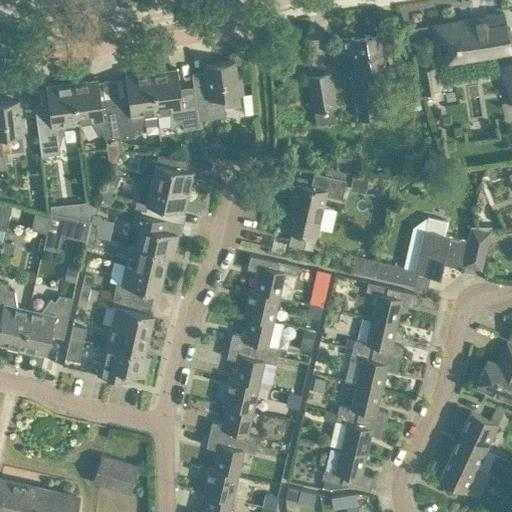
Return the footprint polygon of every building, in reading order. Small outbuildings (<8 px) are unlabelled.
[(511,100),(511,57),(511,58),(507,48),(510,48),(509,41),(511,40),(511,39),(510,28),(507,29),(504,12),(485,15),(485,18),(472,20),(472,18),(433,24),(436,44),(438,61),(494,52),(511,100)] [(379,116),(376,97),(371,66),(384,64),(382,52),(379,33),(341,39),(344,55),(353,53),(356,68),(351,68),(356,101),(359,119),(379,116)] [(191,72),(194,92),(198,119),(225,115),(223,96),(243,93),(241,77),(237,77),(234,60),(203,64),(204,71),(205,71),(206,77),(193,79),(192,73),(192,72),(191,72)] [(432,63),(418,66),(423,91),(437,89),(432,63)] [(151,71),(156,111),(168,109),(177,124),(181,121),(185,128),(198,126),(198,119),(194,92),(180,93),(177,68),(151,71)] [(128,100),(115,102),(119,137),(133,135),(135,128),(140,129),(144,112),(156,111),(151,71),(125,75),(128,100)] [(337,120),(329,72),(308,76),(316,124),(337,120)] [(98,79),(72,82),(77,121),(89,120),(97,135),(101,132),(105,139),(119,137),(115,102),(101,104),(98,79)] [(35,113),(38,133),(40,148),(53,146),(55,138),(60,140),(65,123),(77,121),(72,82),(45,86),(49,111),(35,113)] [(24,117),(20,117),(18,100),(0,101),(0,165),(5,165),(4,160),(4,155),(7,155),(5,135),(25,133),(24,117)] [(357,168),(356,150),(336,150),(337,169),(357,168)] [(156,162),(156,158),(146,156),(140,180),(187,191),(192,170),(172,166),(156,162)] [(119,176),(125,164),(116,161),(111,172),(119,176)] [(284,230),(291,231),(289,243),(303,247),(307,235),(315,237),(325,195),(342,198),(346,179),(314,171),(311,185),(295,181),(284,230)] [(114,187),(119,176),(111,172),(106,184),(114,187)] [(140,180),(134,207),(144,209),(143,213),(135,211),(165,218),(168,208),(183,211),(187,191),(140,180)] [(114,187),(106,184),(98,201),(110,206),(117,189),(114,187)] [(0,201),(0,213),(9,215),(12,204),(0,201)] [(87,201),(69,203),(71,216),(90,221),(87,201)] [(60,214),(71,216),(69,203),(50,205),(51,211),(60,214)] [(9,215),(9,217),(20,219),(23,207),(12,204),(9,215)] [(60,214),(51,211),(49,217),(47,226),(57,228),(60,214)] [(178,232),(163,229),(165,218),(135,211),(132,222),(141,224),(136,244),(130,242),(130,243),(167,252),(173,253),(178,232)] [(31,230),(45,234),(49,217),(35,213),(31,230)] [(91,215),(90,221),(98,223),(96,235),(110,238),(114,222),(101,219),(101,217),(91,215)] [(415,268),(378,260),(374,276),(415,285),(419,271),(439,275),(442,259),(461,264),(462,260),(467,239),(444,233),(447,220),(428,215),(425,229),(424,229),(415,268)] [(96,234),(98,223),(90,221),(87,233),(96,235),(96,234)] [(93,247),(96,235),(87,233),(85,242),(84,245),(93,247)] [(478,263),(483,242),(467,239),(462,260),(478,263)] [(4,241),(1,254),(12,256),(15,244),(4,241)] [(130,243),(125,263),(162,272),(167,252),(130,243)] [(255,287),(279,293),(284,271),(296,274),(298,265),(277,260),(250,254),(247,267),(259,270),(255,287)] [(374,276),(378,260),(354,254),(350,270),(374,276)] [(116,282),(113,293),(129,296),(132,286),(158,292),(162,272),(125,263),(121,283),(116,282)] [(75,281),(79,266),(70,264),(67,279),(75,281)] [(323,296),(329,271),(314,268),(308,293),(323,296)] [(84,273),(81,285),(90,287),(93,275),(84,273)] [(0,342),(20,347),(28,309),(17,306),(14,289),(9,290),(8,282),(0,280),(0,342)] [(371,317),(396,323),(401,303),(412,306),(415,292),(396,288),(387,286),(368,281),(365,290),(377,293),(371,317)] [(87,299),(87,297),(98,300),(100,290),(90,288),(90,287),(81,285),(78,297),(87,299)] [(272,323),(279,293),(255,287),(254,289),(250,287),(243,314),(248,315),(248,317),(272,323)] [(116,305),(111,324),(148,332),(153,313),(127,307),(129,296),(113,293),(111,303),(116,305)] [(72,297),(59,294),(54,300),(50,297),(40,311),(28,309),(20,347),(45,353),(51,328),(64,331),(72,297)] [(307,315),(318,318),(321,305),(310,303),(307,315)] [(229,344),(277,355),(279,347),(267,344),(272,323),(248,317),(244,334),(232,331),(229,344)] [(396,323),(371,317),(366,342),(354,339),(352,347),(400,358),(403,345),(391,343),(396,323)] [(69,336),(83,339),(86,327),(72,324),(69,336)] [(107,344),(143,352),(148,332),(111,324),(107,344)] [(311,345),(314,332),(303,329),(300,343),(311,345)] [(69,336),(65,357),(78,360),(83,339),(69,336)] [(476,385),(494,393),(511,400),(511,344),(507,342),(498,363),(487,359),(476,385)] [(129,371),(144,375),(149,353),(143,352),(107,344),(106,344),(104,344),(97,374),(127,380),(129,371)] [(234,376),(259,382),(264,360),(275,363),(277,355),(229,344),(226,356),(238,359),(234,376)] [(397,371),(400,358),(352,347),(350,355),(362,358),(356,382),(381,388),(385,368),(397,371)] [(252,412),(259,382),(234,376),(234,378),(229,377),(223,403),(228,405),(227,406),(252,412)] [(326,379),(315,377),(312,388),(323,391),(326,379)] [(376,408),(381,388),(356,382),(351,406),(339,404),(337,412),(385,423),(388,410),(376,408)] [(286,404),(298,407),(301,395),(289,392),(286,404)] [(247,433),(252,412),(227,406),(224,423),(212,421),(209,433),(257,444),(258,436),(247,433)] [(335,420),(337,412),(324,409),(323,417),(335,420)] [(498,423),(489,419),(470,410),(460,433),(487,446),(498,423)] [(382,436),(385,423),(337,412),(335,420),(347,423),(341,447),(366,453),(371,433),(382,436)] [(255,452),(257,444),(209,433),(206,446),(218,448),(214,465),(238,471),(243,449),(255,452)] [(477,468),(487,446),(460,433),(449,456),(477,468)] [(347,487),(348,483),(370,489),(373,475),(362,473),(366,453),(341,447),(336,471),(324,469),(322,478),(324,478),(322,488),(330,490),(347,487)] [(94,481),(129,492),(137,465),(102,454),(94,481)] [(466,492),(477,468),(449,456),(439,479),(466,492)] [(209,466),(202,493),(207,494),(207,495),(231,501),(238,471),(214,465),(213,467),(209,466)] [(0,511),(36,511),(42,488),(0,478),(0,511)] [(503,495),(511,499),(511,484),(508,483),(503,495)] [(73,511),(77,496),(42,488),(36,511),(73,511)] [(315,494),(316,492),(299,488),(296,501),(296,502),(313,506),(315,494)] [(358,511),(357,504),(356,492),(331,496),(333,507),(345,506),(345,511),(358,511)] [(276,499),(277,496),(265,493),(265,495),(264,495),(261,505),(274,508),(276,499)] [(228,511),(231,501),(207,495),(203,511),(201,511),(191,510),(190,511),(228,511)]
